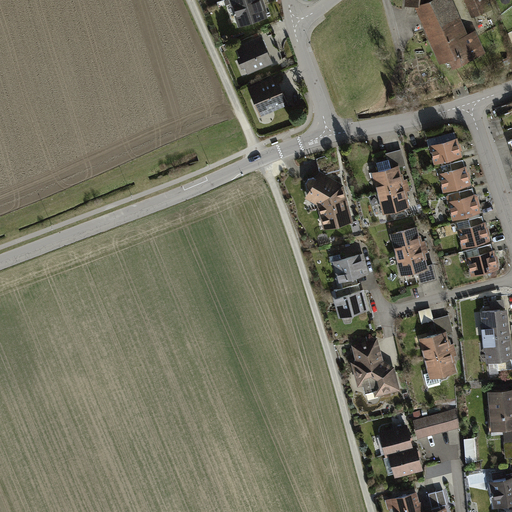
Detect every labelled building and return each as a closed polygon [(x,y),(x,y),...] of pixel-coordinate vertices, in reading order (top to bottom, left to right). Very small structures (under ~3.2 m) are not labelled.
[(263,0),(230,0),(239,27),(269,17),(263,0)] [(405,0),(405,6),(416,7),(430,36),(428,37),(440,63),(451,58),(455,66),(484,52),(475,33),(463,38),(452,13),(457,10),(451,0),(432,0),(430,1),(429,0),(405,0)] [(492,0),(465,0),(472,16),(495,7),(492,0)] [(262,36),(235,48),(239,56),(236,57),(241,67),(244,66),(248,74),(274,63),(262,36)] [(278,76),(248,88),(260,117),(290,104),(278,76)] [(511,112),(501,116),(505,130),(511,127),(511,112)] [(455,138),(431,146),(436,163),(462,155),(456,138),(455,138)] [(402,149),(395,151),(399,167),(406,166),(402,149)] [(380,172),(375,173),(380,192),(404,185),(399,167),(395,151),(386,153),(388,160),(377,163),(380,172)] [(465,166),(439,173),(445,191),(471,183),(465,166)] [(311,190),(307,197),(321,205),(329,203),(328,199),(338,182),(322,172),(318,180),(315,178),(309,179),(307,183),(308,188),(311,190)] [(344,185),(338,182),(328,199),(329,203),(321,205),(322,210),(327,228),(353,221),(344,185)] [(404,185),(380,192),(385,213),(411,207),(404,185)] [(475,194),(449,202),(455,220),(480,212),(475,194)] [(484,222),(458,230),(464,248),(490,240),(484,222)] [(390,235),(395,255),(422,248),(417,228),(390,235)] [(422,248),(395,255),(401,275),(418,270),(422,284),(432,282),(427,266),(422,248)] [(351,251),(332,256),(340,282),(370,273),(364,254),(353,257),(351,251)] [(492,252),(467,260),(472,278),(498,270),(492,252)] [(434,264),(427,266),(432,282),(438,279),(434,264)] [(365,291),(335,300),(341,318),(371,309),(365,291)] [(504,299),(491,301),(491,308),(505,307),(504,299)] [(420,310),(423,322),(435,318),(432,306),(420,310)] [(507,309),(482,312),(484,323),(481,323),(483,337),(511,334),(510,326),(508,324),(507,319),(509,317),(507,309)] [(449,315),(442,317),(447,333),(454,331),(449,315)] [(437,334),(420,339),(425,359),(452,352),(447,333),(442,317),(433,320),(437,334)] [(511,334),(483,337),(485,352),(486,352),(487,362),(508,360),(508,358),(511,357),(511,349),(511,348),(511,344),(511,343),(511,334)] [(379,339),(354,346),(358,361),(352,362),(360,388),(365,387),(366,381),(374,379),(381,383),(381,390),(375,392),(376,397),(402,391),(396,368),(385,360),(379,339)] [(452,352),(425,359),(430,378),(457,371),(452,352)] [(511,360),(498,362),(499,371),(511,368),(511,360)] [(511,390),(490,393),(494,433),(505,432),(507,459),(511,458),(511,390)] [(457,408),(443,412),(448,431),(459,427),(457,408)] [(443,412),(429,416),(434,435),(448,431),(443,412)] [(434,435),(429,416),(414,420),(419,438),(434,435)] [(414,448),(407,424),(380,432),(386,455),(414,448)] [(476,437),(465,438),(467,462),(478,461),(476,437)] [(424,470),(418,448),(391,455),(396,477),(424,470)] [(491,483),(496,509),(511,506),(511,472),(506,473),(507,476),(494,479),(495,482),(491,483)] [(444,490),(437,492),(440,506),(447,504),(444,490)] [(437,492),(429,494),(433,508),(440,506),(437,492)] [(421,511),(417,493),(393,499),(396,511),(421,511)]
